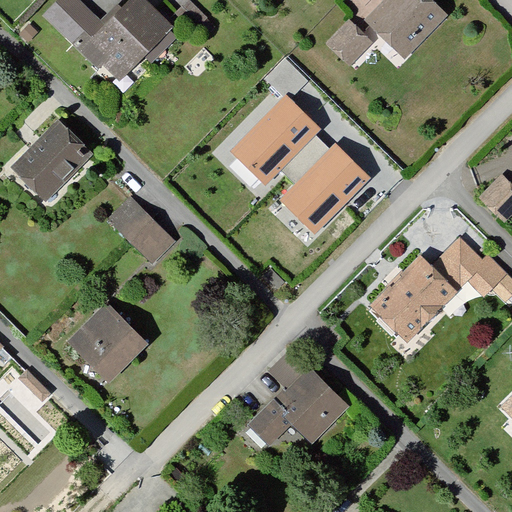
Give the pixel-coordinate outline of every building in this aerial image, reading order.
[(82,0),(69,0),(53,16),(75,38),(98,15),(82,0)] [(108,19),(81,45),(106,70),(114,62),(131,80),(184,28),(157,0),(143,0),(116,27),(108,19)] [(449,14),(434,0),(387,0),(368,20),(407,58),(449,14)] [(217,24),(196,3),(186,12),(207,34),(217,24)] [(362,30),(350,19),(327,45),(339,55),(362,30)] [(286,92),(230,148),(265,182),(281,166),(288,173),(322,139),(315,132),(321,126),(286,92)] [(101,154),(66,121),(18,171),(53,204),(101,154)] [(280,196),(316,231),(372,175),(337,139),(330,146),(322,139),(288,173),(295,181),(280,196)] [(511,183),(506,178),(484,200),(506,222),(511,216),(511,183)] [(126,229),(136,240),(155,223),(145,212),(126,229)] [(155,223),(136,240),(156,263),(176,245),(155,223)] [(430,264),(423,257),(372,308),(407,344),(470,281),(484,295),(503,276),(507,272),(488,253),(484,257),(461,234),(430,264)] [(287,284),(273,272),(268,277),(281,290),(287,284)] [(152,339),(116,304),(77,344),(103,369),(130,340),(141,350),(152,339)] [(10,351),(0,341),(0,360),(1,361),(10,351)] [(345,407),(310,371),(250,430),(270,450),(291,430),(311,450),(328,434),(323,429),(345,407)] [(55,396),(33,375),(26,382),(48,403),(55,396)]
